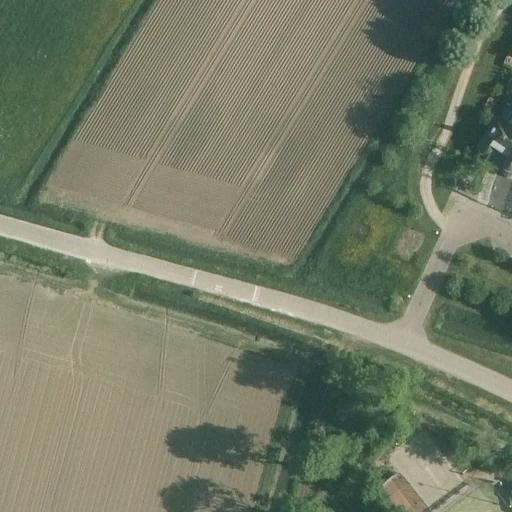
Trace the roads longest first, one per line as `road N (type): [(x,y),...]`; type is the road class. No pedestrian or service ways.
road 1 (residential): [(402,336),(197,280)]
road 2 (unclassified): [(197,280),(0,223)]
road 3 (residential): [(402,336),(455,215),(511,240)]
road 4 (residential): [(511,391),(402,336)]
